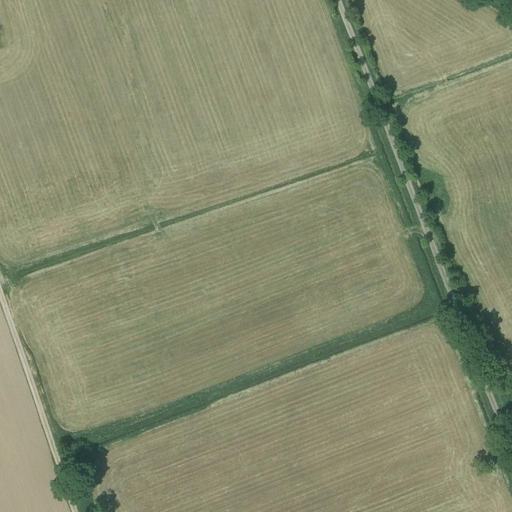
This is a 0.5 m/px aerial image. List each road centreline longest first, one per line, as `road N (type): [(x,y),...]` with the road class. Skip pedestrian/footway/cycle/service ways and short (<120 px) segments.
road 1 (track): [(511,450),(338,0)]
road 2 (track): [(75,511),(0,293)]
